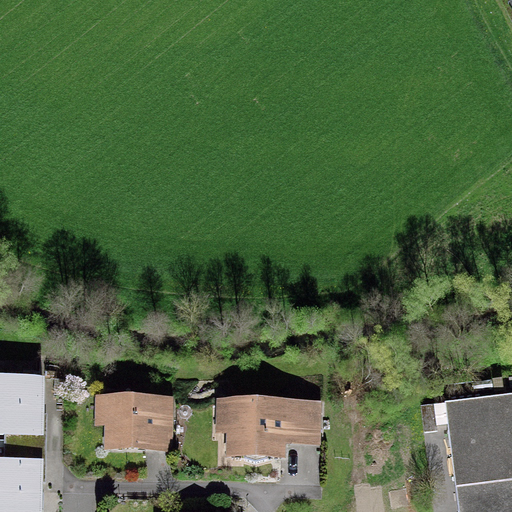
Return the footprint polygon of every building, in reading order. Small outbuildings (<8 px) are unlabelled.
[(0,434),(40,435),(41,383),(0,382),(0,434)] [(511,511),(511,395),(445,403),(458,511),(511,511)] [(172,399),(154,399),(154,403),(111,402),(110,447),(153,448),(154,416),(171,416),(172,399)] [(282,406),(232,405),(230,455),(244,455),(244,460),(255,463),(267,461),(267,456),(281,456),(282,406)] [(420,407),(423,434),(437,432),(434,405),(420,407)] [(0,464),(0,511),(38,511),(39,465),(0,464)]
